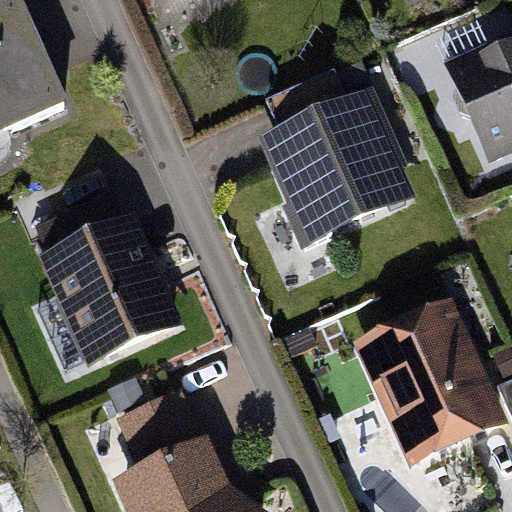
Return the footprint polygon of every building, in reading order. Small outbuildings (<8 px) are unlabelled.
[(0,2),(0,136),(57,106),(0,2)] [(511,37),(439,71),(486,176),(511,164),(511,37)] [(370,94),(251,145),(297,253),(416,201),(370,94)] [(128,218),(32,257),(74,361),(171,322),(128,218)] [(451,299),(349,343),(407,475),(509,431),(451,299)] [(281,511),(239,457),(178,375),(98,434),(156,511),(281,511)]
